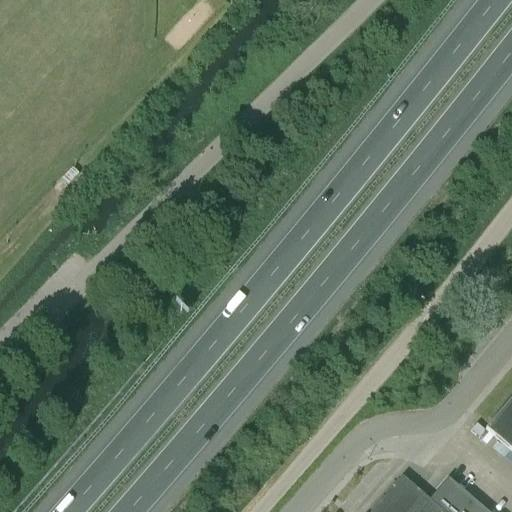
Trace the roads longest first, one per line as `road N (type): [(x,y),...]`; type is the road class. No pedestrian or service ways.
road 1 (motorway): [(493,0),(271,277),(64,511)]
road 2 (motorway): [(128,511),(511,51)]
road 3 (unclassified): [(372,0),(0,371)]
road 4 (unclassified): [(257,511),(435,311)]
road 5 (unclassified): [(511,344),(430,427),(388,430),(355,445)]
road 6 (unclassified): [(511,209),(435,311)]
